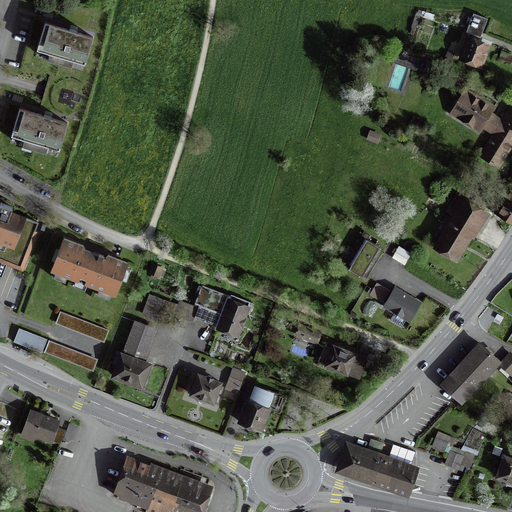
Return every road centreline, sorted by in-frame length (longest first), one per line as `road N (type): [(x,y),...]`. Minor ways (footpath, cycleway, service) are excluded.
road 1 (track): [(211,0),(194,101),(144,248),(425,358)]
road 2 (secondary): [(0,363),(204,445)]
road 3 (secondary): [(355,423),(425,358),(502,262)]
road 4 (residential): [(0,178),(56,212),(144,248)]
